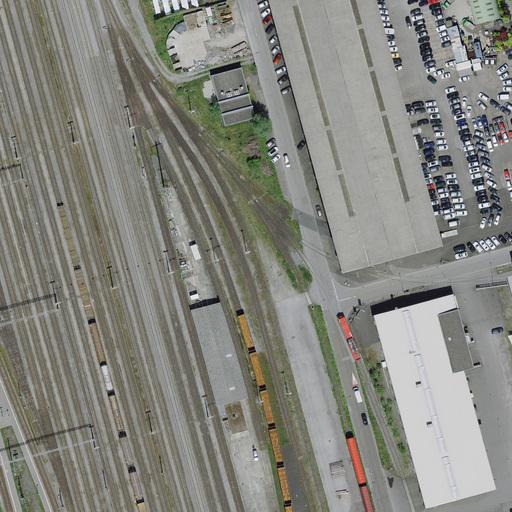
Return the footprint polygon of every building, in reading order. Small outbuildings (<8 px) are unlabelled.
[(370,0),(262,0),(324,228),(332,258),(336,273),(356,268),(436,247),(370,0)] [(470,0),(477,26),(502,19),(497,0),(470,0)] [(241,69),(213,76),(226,126),(254,119),(241,69)] [(374,316),(426,507),(495,488),(463,371),(475,368),(455,294),(374,316)] [(191,311),(217,406),(224,405),(240,400),(248,398),(232,338),(220,303),(191,311)] [(224,405),(233,434),(248,430),(240,400),(224,405)]
